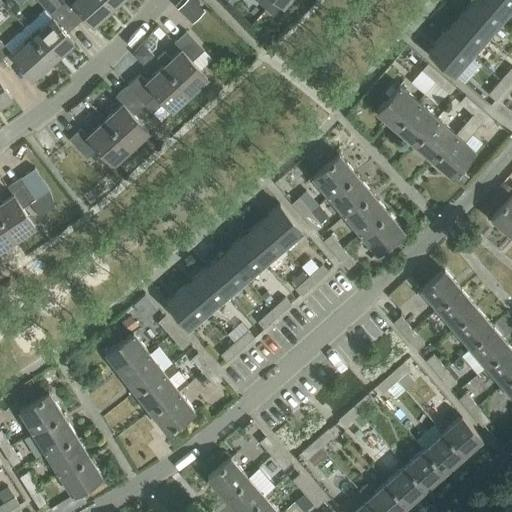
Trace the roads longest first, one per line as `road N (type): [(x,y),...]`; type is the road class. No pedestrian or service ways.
road 1 (residential): [(95,511),(170,469),(368,297),(511,146)]
road 2 (residential): [(0,144),(63,99),(163,0)]
